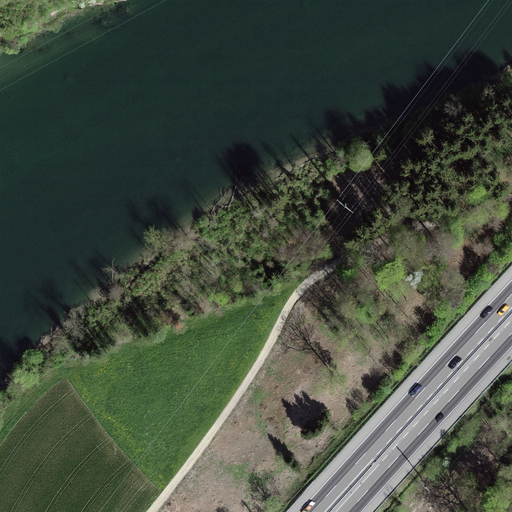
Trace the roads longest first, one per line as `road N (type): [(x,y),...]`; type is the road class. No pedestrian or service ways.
road 1 (track): [(511,172),(475,201),(307,283),(150,511)]
road 2 (motorway): [(511,293),(311,511)]
road 3 (motorway): [(348,511),(511,333)]
road 4 (track): [(417,511),(511,413)]
